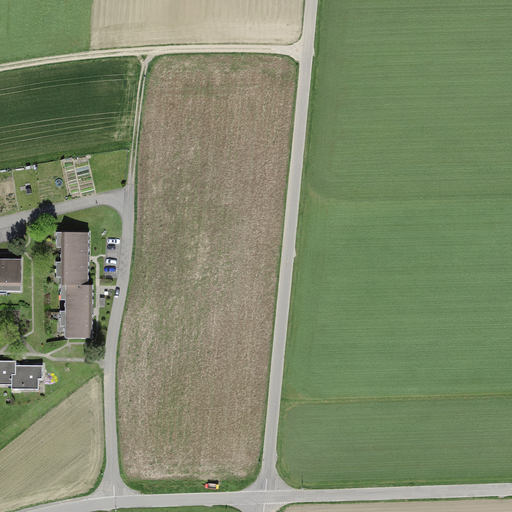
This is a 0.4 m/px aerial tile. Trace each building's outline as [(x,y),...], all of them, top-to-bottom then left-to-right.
[(61,285),(88,285),(88,262),(73,262),(73,256),(88,256),(89,233),(56,233),(56,242),(61,242),(61,262),(56,262),(56,272),(61,272),(61,285)] [(0,286),(6,287),(5,291),(21,292),(21,259),(0,259),(0,286)] [(88,285),(61,285),(61,295),(66,295),(66,311),(61,311),(61,321),(66,321),(66,338),(92,338),(92,315),(77,315),(77,309),(93,309),(93,285),(88,285)] [(0,385),(13,385),(13,361),(0,360),(0,385)] [(13,361),(13,385),(22,385),(22,390),(38,390),(39,379),(42,379),(42,365),(16,365),(16,361),(13,361)]
